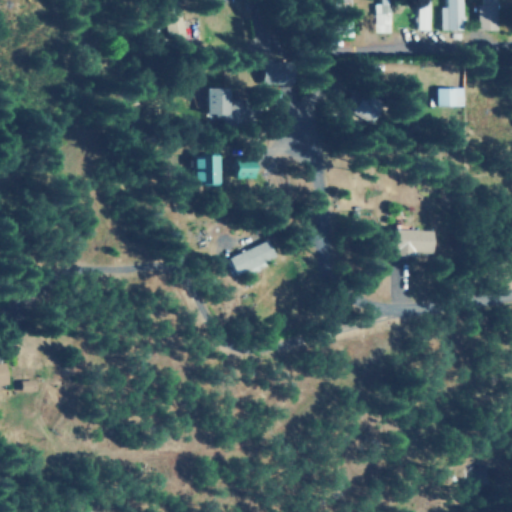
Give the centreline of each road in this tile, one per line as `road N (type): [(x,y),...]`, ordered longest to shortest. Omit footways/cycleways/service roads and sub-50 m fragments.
road 1 (residential): [(511,292),(379,310),(255,349),(226,345),(170,276)]
road 2 (residential): [(379,310),(300,105)]
